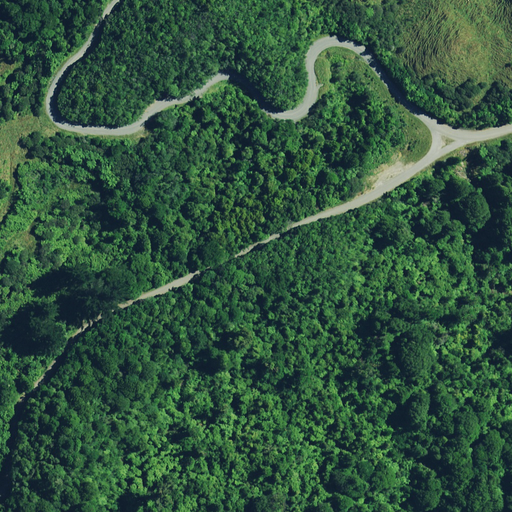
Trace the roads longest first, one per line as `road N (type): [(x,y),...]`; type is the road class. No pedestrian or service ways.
road 1 (unclassified): [(441,147),(353,39),(324,43),(316,58),(318,96),(301,116),(269,111),(224,79),(202,78),(111,135),(69,131),(54,115),(55,82),(112,0)]
road 2 (unclassified): [(0,485),(15,482),(22,407),(32,385),(67,340),(100,315),(210,264),(402,188),(441,147)]
